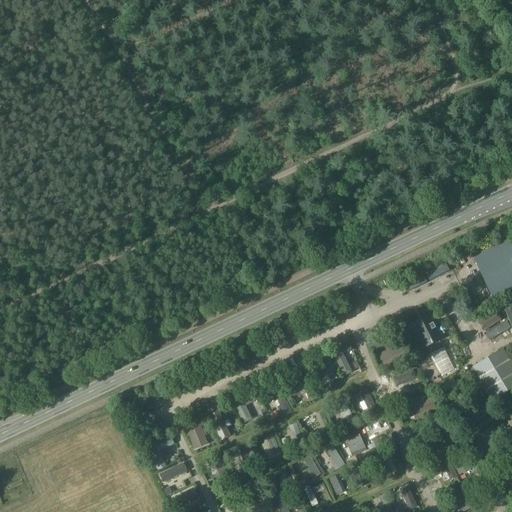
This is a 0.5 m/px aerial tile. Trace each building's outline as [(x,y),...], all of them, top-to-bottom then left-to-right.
[(511,237),(473,256),(492,298),(511,289),(511,237)] [(422,344),(440,335),(430,316),(412,325),(414,328),(407,331),(413,343),(420,340),(422,344)] [(443,348),(430,356),(441,376),(455,368),(443,348)] [(471,366),(491,401),(511,388),(511,368),(501,349),(471,366)] [(354,373),(362,370),(354,351),(346,355),(354,373)] [(331,390),(336,388),(331,373),(326,375),(331,390)] [(314,397),(304,374),(289,380),(292,387),(300,383),(308,400),(314,397)] [(285,415),(291,412),(279,390),(275,391),(273,393),(280,406),(277,408),(280,412),(282,410),(285,415)] [(366,414),(376,409),(372,402),(375,400),(370,392),(357,399),(366,414)] [(241,398),(233,402),(244,423),(252,419),(245,406),(254,402),(251,395),(242,399),(241,398)] [(430,412),(435,410),(430,395),(405,403),(409,418),(414,416),(415,420),(431,416),(430,412)] [(455,407),(444,417),(449,423),(461,414),(455,407)] [(261,431),(267,428),(258,409),(252,412),(261,431)] [(331,431),(323,412),(316,415),(321,427),(314,430),(316,437),(331,431)] [(274,419),(268,422),(270,428),(277,424),(274,419)] [(365,431),(368,439),(385,434),(383,426),(365,431)] [(492,426),(479,435),(490,452),(503,442),(492,426)] [(206,432),(199,434),(207,453),(213,451),(206,432)] [(295,432),(290,434),(297,449),(302,447),(295,432)] [(366,451),(359,434),(348,439),(355,455),(366,451)] [(376,448),(393,441),(390,435),(379,440),(378,437),(373,439),(374,442),(373,442),(376,448)] [(157,470),(165,466),(161,456),(168,452),(166,448),(174,444),(170,436),(146,447),(149,455),(151,454),(157,470)] [(266,445),(273,461),(280,457),(274,442),(266,445)] [(335,464),(332,466),(335,471),(345,465),(331,443),(324,447),(327,452),(326,452),(329,458),(330,457),(335,464)] [(234,479),(232,475),(228,476),(221,459),(214,462),(218,473),(216,474),(218,478),(220,477),(222,484),(234,479)] [(163,483),(187,471),(183,463),(159,475),(163,483)] [(312,484),(318,481),(309,463),(303,467),(312,484)] [(356,468),(351,470),(358,489),(363,487),(358,475),(361,474),(360,470),(357,471),(356,468)] [(400,477),(397,469),(385,474),(383,470),(379,472),(383,483),(400,477)] [(505,487),(511,482),(511,472),(500,479),(505,487)] [(429,486),(440,483),(441,487),(449,485),(446,473),(427,478),(429,486)] [(479,496),(483,494),(481,487),(487,484),(484,477),(472,482),(466,485),(476,504),(482,501),(479,496)] [(332,499),(324,481),(316,485),(321,496),(318,497),(321,503),(316,505),(319,511),(333,505),(331,500),(332,499)] [(414,484),(407,486),(411,496),(408,497),(411,504),(414,502),(415,503),(421,501),(414,484)] [(195,486),(175,495),(179,504),(198,494),(195,486)] [(384,511),(391,511),(385,494),(379,497),(381,503),(378,504),(380,511),(382,511),(384,511)] [(457,505),(449,509),(450,511),(461,511),(471,507),(467,500),(464,502),(461,496),(455,499),(457,505)] [(288,511),(286,508),(291,505),(288,497),(277,502),(281,511),(288,511)]
